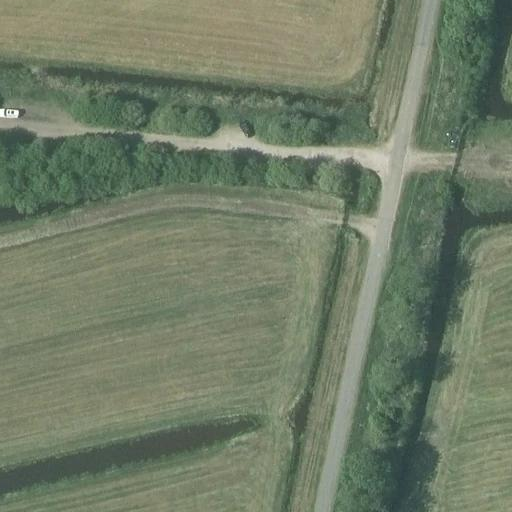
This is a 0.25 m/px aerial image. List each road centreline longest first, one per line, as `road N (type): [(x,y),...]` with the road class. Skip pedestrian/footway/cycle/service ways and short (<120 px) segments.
road 1 (track): [(398,159),(0,119)]
road 2 (track): [(384,227),(173,204),(0,243)]
road 3 (unclassified): [(323,511),(398,159)]
road 4 (unclassified): [(431,0),(398,159)]
